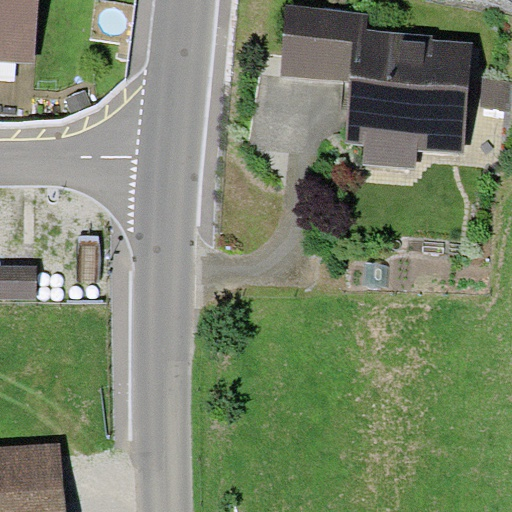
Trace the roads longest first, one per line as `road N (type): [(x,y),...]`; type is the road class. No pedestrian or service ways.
road 1 (tertiary): [(166,511),(171,160)]
road 2 (residential): [(0,165),(171,160)]
road 3 (tertiary): [(171,160),(183,0)]
